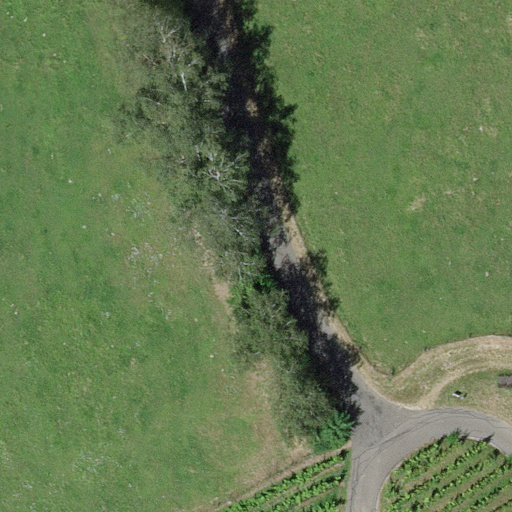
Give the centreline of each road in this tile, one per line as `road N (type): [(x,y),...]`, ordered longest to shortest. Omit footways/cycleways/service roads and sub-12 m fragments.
road 1 (residential): [(511,451),(484,429),(370,432),(225,131),(190,0)]
road 2 (track): [(511,361),(444,376),(370,432),(351,511)]
